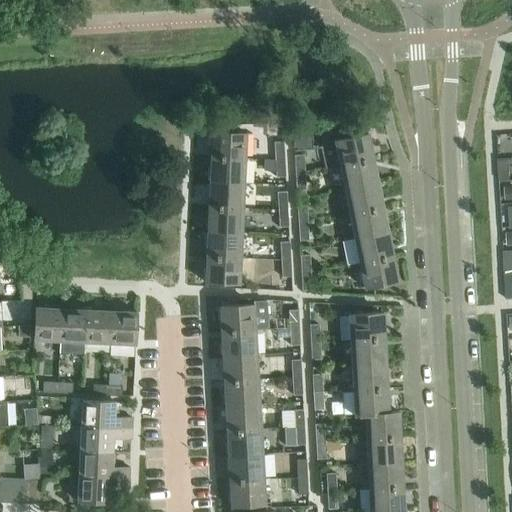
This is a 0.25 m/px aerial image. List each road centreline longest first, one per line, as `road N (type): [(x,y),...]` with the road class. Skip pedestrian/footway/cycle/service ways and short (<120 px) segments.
road 1 (unclassified): [(405,0),(425,157),(444,511)]
road 2 (unclassified): [(471,511),(450,154),(452,0)]
road 3 (unclassified): [(180,511),(169,319)]
